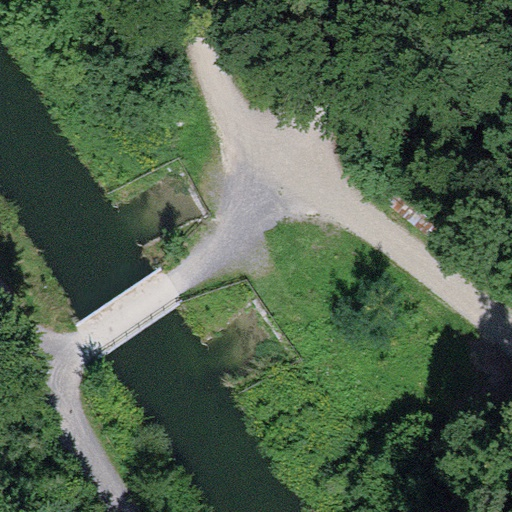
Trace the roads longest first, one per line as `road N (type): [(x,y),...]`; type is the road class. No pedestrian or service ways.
road 1 (track): [(49,368),(173,286),(270,195),(239,150),(187,0)]
road 2 (track): [(270,195),(350,202),(511,320)]
road 3 (track): [(0,289),(140,511)]
road 4 (track): [(270,195),(399,0)]
